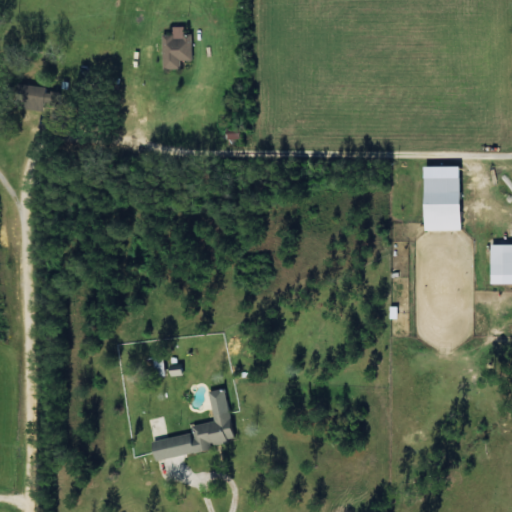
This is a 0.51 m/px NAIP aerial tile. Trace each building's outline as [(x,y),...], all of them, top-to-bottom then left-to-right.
[(196,33),(188,33),(188,26),(177,26),(177,34),(167,34),(167,69),(184,69),(184,60),(196,60),(196,33)] [(62,106),(63,91),(50,90),(51,86),(34,85),(32,103),(62,106)] [(467,230),(467,177),(429,177),(429,191),(429,230),(467,230)] [(496,284),(511,283),(511,244),(495,244),(496,284)] [(218,420),(195,425),(196,433),(156,440),(159,458),(239,444),(229,388),(213,391),(218,420)]
